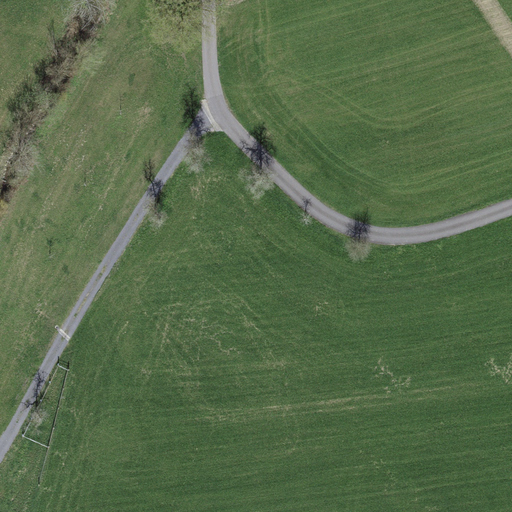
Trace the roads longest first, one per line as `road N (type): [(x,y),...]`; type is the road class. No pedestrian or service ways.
road 1 (track): [(213,108),(124,226),(39,372),(0,459)]
road 2 (track): [(213,108),(301,202),(356,235),(402,238),(511,208)]
road 3 (track): [(39,372),(21,511)]
